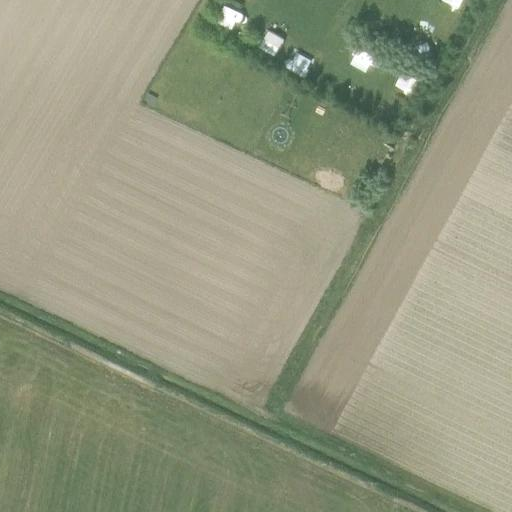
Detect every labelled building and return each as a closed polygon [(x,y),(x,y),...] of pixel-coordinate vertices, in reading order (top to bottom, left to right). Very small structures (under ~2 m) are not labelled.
[(380,12),(372,30),(389,38),(397,20),(380,12)] [(217,34),(233,44),(243,28),(227,19),(217,34)] [(256,52),(272,61),(283,45),(267,35),(256,52)] [(291,73),(302,82),(313,67),(301,58),(291,73)] [(395,87),(410,95),(418,81),(402,72),(395,87)]
